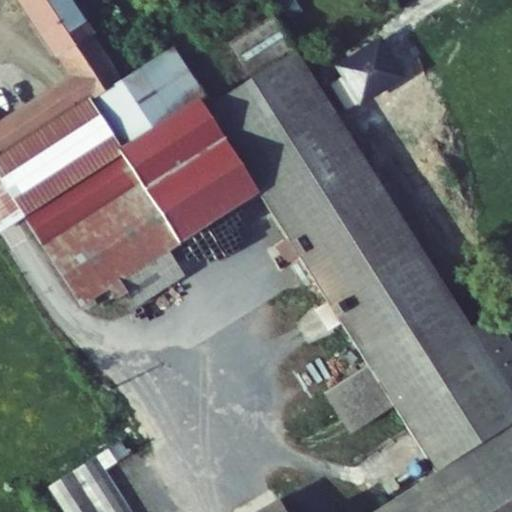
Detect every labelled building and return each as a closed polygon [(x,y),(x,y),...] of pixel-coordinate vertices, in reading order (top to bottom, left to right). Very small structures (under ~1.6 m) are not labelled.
[(19,217),(74,307),(96,293),(152,258),(91,166),(111,154),(169,248),(253,195),(202,109),(212,102),(195,72),(185,79),(179,70),(231,39),(220,22),(118,87),(63,0),(15,0),(65,81),(82,109),(67,119),(48,92),(0,121),(0,163),(6,159),(32,203),(17,213),(19,217)] [(253,0),(220,22),(231,39),(268,16),(257,0),(253,0)] [(454,26),(456,3),(436,2),(434,25),(454,26)] [(278,18),(228,41),(244,73),(293,50),(278,18)] [(290,53),(212,102),(202,109),(253,195),(359,371),(377,401),(464,330),(290,53)] [(48,92),(67,119),(82,109),(65,81),(48,92)] [(91,166),(152,258),(169,248),(111,154),(91,166)] [(0,200),(12,221),(19,217),(17,213),(32,203),(6,159),(0,163),(0,200)] [(0,228),(12,221),(0,200),(0,228)] [(171,286),(152,258),(96,293),(104,307),(116,299),(127,316),(171,286)] [(511,511),(511,406),(464,330),(377,401),(386,416),(428,486),(384,511),(274,511),(271,505),(260,511),(511,511)] [(316,396),(338,433),(377,401),(359,371),(316,396)] [(338,433),(342,442),(386,416),(377,401),(338,433)] [(42,492),(54,511),(118,511),(99,478),(125,464),(116,449),(42,492)]
